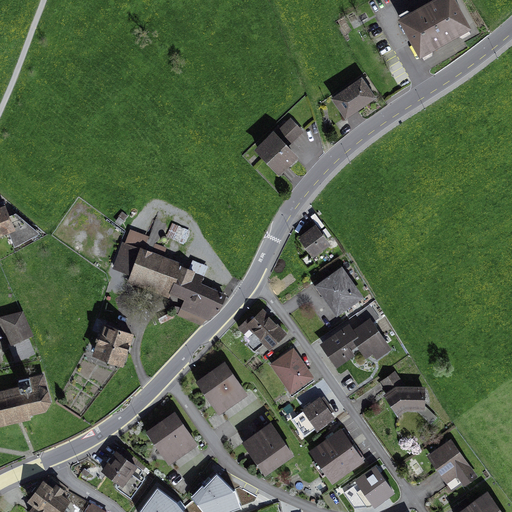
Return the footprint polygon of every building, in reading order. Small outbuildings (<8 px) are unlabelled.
[(453,0),(440,0),(398,24),(420,63),(472,33),(453,0)] [(362,79),(331,101),(345,122),(376,100),(362,79)] [(273,133),(254,153),(279,179),(299,160),(287,149),(303,132),(291,119),(274,135),(273,133)] [(6,203),(0,205),(0,233),(6,231),(7,233),(9,232),(15,246),(41,233),(16,212),(10,214),(6,203)] [(331,243),(316,222),(298,235),(313,255),(331,243)] [(122,241),(112,268),(129,274),(128,281),(169,297),(171,293),(184,298),(177,315),(201,325),(206,319),(208,320),(220,310),(226,293),(202,282),(208,266),(193,259),(189,266),(182,264),(183,262),(164,255),(167,248),(155,244),(152,251),(145,248),(149,236),(130,229),(125,242),(122,241)] [(342,264),(315,283),(337,314),(364,295),(342,264)] [(349,322),(319,342),(336,367),(356,354),(352,348),(358,345),(366,357),(373,353),(377,358),(392,348),(374,321),(380,318),(370,304),(356,314),(361,322),(353,327),(349,322)] [(258,338),(269,349),(287,332),(263,307),(254,314),(252,312),(237,327),(248,337),(254,330),(260,336),(258,338)] [(23,309),(0,315),(0,317),(11,342),(8,343),(16,361),(36,354),(28,336),(34,334),(23,309)] [(135,331),(103,320),(92,353),(123,364),(135,331)] [(293,346),(270,363),(290,393),(315,376),(293,346)] [(225,358),(196,379),(218,411),(248,393),(225,358)] [(386,390),(383,393),(398,414),(406,409),(425,409),(425,385),(405,384),(395,370),(380,380),(386,390)] [(0,388),(0,424),(31,417),(31,413),(46,409),(52,400),(44,372),(31,375),(30,372),(17,374),(19,384),(0,388)] [(320,395),(302,408),(318,429),(336,417),(332,411),(334,410),(324,395),(321,397),(320,395)] [(175,408),(146,429),(169,463),(198,442),(175,408)] [(271,419),(242,440),(265,473),(294,453),(271,419)] [(342,426),(309,449),(332,482),(365,460),(342,426)] [(451,437),(427,454),(453,490),(463,483),(465,485),(478,476),(451,437)] [(116,448),(101,469),(119,482),(117,486),(131,497),(151,469),(127,449),(123,453),(116,448)] [(376,463),(355,478),(374,506),(395,491),(376,463)] [(216,473),(193,497),(204,511),(225,511),(241,506),(235,488),(234,489),(216,473)] [(43,477),(27,499),(33,503),(27,511),(28,511),(60,511),(74,494),(69,490),(69,489),(51,474),(49,475),(46,479),(43,477)] [(158,487),(138,511),(185,511),(177,500),(176,501),(158,487)] [(504,511),(487,488),(453,511),(504,511)] [(109,511),(92,502),(86,511),(109,511)]
